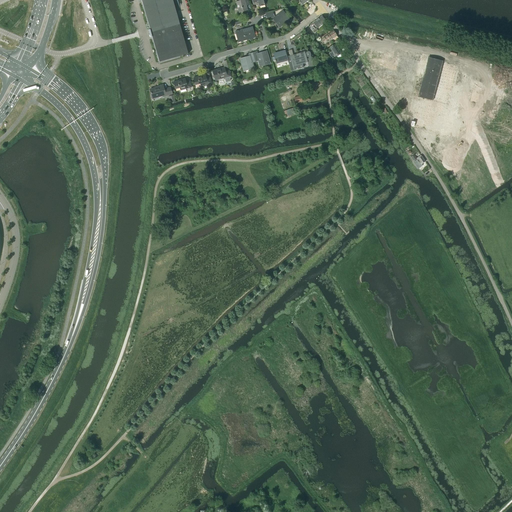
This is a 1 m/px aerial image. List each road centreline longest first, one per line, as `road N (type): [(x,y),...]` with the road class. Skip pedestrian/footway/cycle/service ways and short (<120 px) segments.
road 1 (unclassified): [(511,327),(423,155),(322,9)]
road 2 (primary): [(0,465),(70,340),(100,203)]
road 3 (primary): [(100,203),(103,172),(93,134),(70,99),(29,68)]
road 4 (primary): [(22,80),(73,125),(100,203)]
